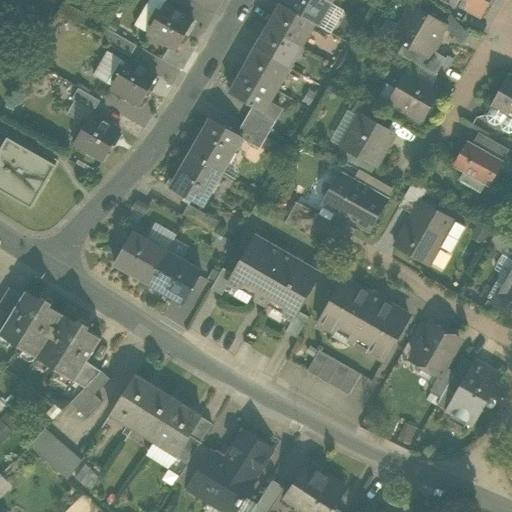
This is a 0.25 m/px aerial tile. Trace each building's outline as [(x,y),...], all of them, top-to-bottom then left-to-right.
[(56,11),(64,15),(70,4),(62,0),(56,11)] [(166,0),(165,0),(149,0),(135,25),(147,33),(164,4),(166,0)] [(325,0),(288,0),(285,6),(315,23),(318,25),(331,3),(325,0)] [(443,0),(478,19),(488,0),(443,0)] [(86,12),(70,4),(64,15),(80,23),(86,12)] [(147,34),(176,50),(186,34),(185,34),(193,20),(164,4),(147,33),(147,34)] [(282,4),(269,27),(302,46),(315,23),(285,6),(282,4)] [(392,37),(403,43),(419,53),(427,58),(431,52),(445,28),(409,7),(392,37)] [(269,27),(256,49),(289,68),(302,46),(269,27)] [(130,57),(136,46),(107,29),(101,40),(130,57)] [(413,63),(419,53),(403,43),(396,53),(401,56),(413,63)] [(256,49),(243,71),(276,90),(289,68),(256,49)] [(94,76),(111,86),(125,62),(108,52),(94,76)] [(419,53),(413,63),(435,75),(444,59),(431,52),(427,58),(419,53)] [(437,77),(435,75),(413,63),(401,56),(395,66),(407,72),(431,87),(437,77)] [(127,59),(125,62),(111,86),(110,89),(140,106),(149,90),(148,89),(156,75),(128,60),(127,59)] [(263,113),(263,112),(269,101),(276,90),(243,71),(230,94),(252,107),(263,113)] [(387,106),(419,124),(438,91),(431,87),(407,72),(387,106)] [(511,77),(509,76),(491,108),(505,116),(507,114),(511,116),(511,77)] [(71,100),(93,112),(99,101),(77,89),(71,100)] [(357,115),(379,128),(386,116),(357,100),(349,114),(356,118),(357,115)] [(280,108),(269,101),(263,112),(275,119),(281,110),(280,108)] [(252,107),(244,120),(268,134),(276,120),(275,119),(263,112),(263,113),(252,107)] [(511,116),(507,114),(505,116),(491,108),(487,116),(489,122),(494,125),(501,123),(503,130),(508,133),(511,132),(511,116)] [(74,144),(103,161),(112,145),(111,144),(119,131),(91,114),(74,144)] [(339,148),(375,169),(394,136),(379,128),(357,115),(356,118),(349,130),(355,133),(347,148),(341,144),(339,148)] [(211,120),(191,154),(223,172),(242,139),(243,138),(236,134),(211,120)] [(259,150),(268,134),(244,120),(236,134),(243,138),(242,139),(259,150)] [(355,133),(349,130),(341,144),(347,148),(355,133)] [(477,147),(502,162),(509,150),(484,136),(477,147)] [(0,191),(31,209),(55,166),(7,139),(0,151),(0,191)] [(451,167),(487,188),(502,162),(477,147),(466,141),(451,167)] [(202,207),(223,172),(191,154),(171,189),(202,207)] [(359,171),(353,181),(386,199),(392,189),(359,171)] [(324,199),(338,207),(353,181),(339,173),(324,199)] [(386,199),(353,181),(338,207),(335,212),(370,232),(388,200),(386,199)] [(398,207),(412,215),(420,202),(427,191),(412,183),(405,196),(398,207)] [(321,204),(335,212),(338,207),(324,199),(321,204)] [(429,266),(440,247),(440,246),(435,243),(448,219),(454,222),(454,221),(420,202),(412,215),(395,246),(429,266)] [(285,223),(306,235),(318,215),(297,203),(285,223)] [(213,232),(219,222),(200,211),(194,221),(213,232)] [(465,228),(454,221),(454,222),(448,219),(435,243),(440,246),(440,247),(451,253),(465,228)] [(114,264),(149,284),(167,252),(132,233),(114,264)] [(284,317),(292,321),(297,311),(319,273),(255,236),(233,274),(228,283),(238,289),(241,283),(258,293),(255,299),(266,305),(269,300),(287,311),(284,317)] [(511,239),(511,238),(501,255),(511,261),(511,239)] [(203,273),(167,252),(149,284),(184,305),(203,273)] [(211,288),(222,294),(228,283),(233,274),(223,268),(211,288)] [(511,272),(495,303),(511,312),(511,272)] [(369,348),(385,357),(409,316),(382,301),(383,300),(372,293),(371,295),(344,279),(319,323),(336,331),(339,326),(354,334),(353,337),(350,336),(350,337),(349,338),(356,341),(356,339),(354,338),(356,335),(372,343),(369,348)] [(241,283),(238,289),(255,299),(258,293),(241,283)] [(0,305),(0,311),(9,317),(22,297),(10,290),(0,305)] [(373,290),(372,293),(383,300),(385,297),(373,290)] [(0,331),(0,335),(36,358),(63,315),(52,308),(54,303),(47,299),(46,302),(41,299),(40,300),(25,291),(22,297),(9,317),(0,331)] [(266,305),(284,317),(287,311),(269,300),(266,305)] [(286,331),(297,338),(309,317),(297,311),(292,321),(286,331)] [(77,324),(63,315),(36,358),(76,382),(88,362),(103,340),(89,331),(91,329),(85,326),(86,323),(80,319),(77,324)] [(413,360),(440,375),(446,366),(461,340),(433,324),(413,360)] [(336,331),(350,337),(350,336),(353,337),(354,334),(339,326),(336,331)] [(356,341),(369,348),(372,343),(356,335),(354,338),(356,339),(356,341)] [(306,371),(316,377),(328,356),(318,350),(306,371)] [(337,361),(328,356),(316,377),(325,382),(337,361)] [(463,358),(456,371),(445,389),(456,395),(474,364),(463,358)] [(347,367),(337,361),(325,382),(335,388),(347,367)] [(76,382),(85,388),(101,371),(88,362),(76,382)] [(447,411),(472,425),(501,375),(486,367),(485,368),(475,362),(474,364),(456,395),(447,411)] [(441,397),(445,389),(456,371),(446,366),(440,375),(431,392),(441,397)] [(357,373),(347,367),(335,388),(345,393),(357,373)] [(70,403),(87,419),(103,403),(95,395),(110,380),(101,371),(85,388),(70,403)] [(114,410),(137,424),(158,389),(135,375),(114,410)] [(137,424),(158,437),(179,403),(158,389),(137,424)] [(203,417),(179,403),(158,437),(182,451),(202,418),(203,417)] [(137,424),(114,410),(111,415),(134,429),(137,424)] [(178,457),(188,463),(200,442),(212,424),(202,418),(182,451),(178,457)] [(0,437),(3,440),(13,432),(2,420),(0,421),(0,437)] [(137,424),(134,429),(155,442),(158,437),(137,424)] [(29,446),(67,480),(83,462),(45,429),(29,446)] [(244,430),(238,440),(266,457),(272,448),(244,430)] [(158,437),(155,442),(176,456),(178,457),(182,451),(158,437)] [(241,499),(266,457),(238,440),(226,460),(214,453),(215,452),(214,451),(213,452),(200,473),(195,482),(189,492),(190,492),(191,491),(211,504),(224,511),(232,511),(238,503),(240,505),(243,500),(241,499)] [(176,456),(155,442),(147,456),(168,469),(176,456)] [(201,443),(200,442),(188,463),(186,465),(200,473),(213,452),(201,444),(201,443)] [(99,480),(91,468),(86,464),(74,478),(90,491),(99,480)] [(331,511),(335,507),(346,489),(307,464),(285,499),(304,511),(331,511)] [(200,473),(186,465),(181,473),(195,482),(200,473)] [(1,475),(0,475),(0,499),(12,486),(1,475)] [(251,511),(271,511),(286,489),(272,480),(257,504),(251,511)] [(251,511),(257,504),(247,497),(244,501),(237,511),(251,511)] [(232,511),(224,511),(211,504),(206,511),(237,511),(244,501),(243,500),(240,505),(238,503),(232,511)] [(386,511),(373,503),(367,511),(386,511)]
